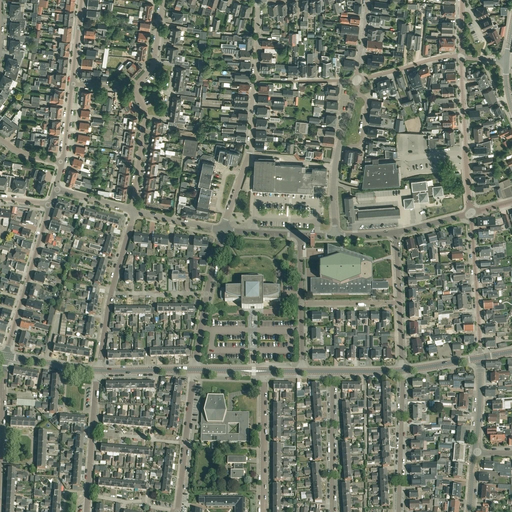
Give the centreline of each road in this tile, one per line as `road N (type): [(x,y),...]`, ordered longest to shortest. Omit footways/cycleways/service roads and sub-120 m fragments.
road 1 (residential): [(470,214),(461,56)]
road 2 (residential): [(6,355),(50,204)]
road 3 (residential): [(470,214),(480,357)]
road 4 (residential): [(398,511),(403,370)]
road 5 (residential): [(262,511),(263,371)]
road 6 (residential): [(331,511),(331,371)]
road 7 (residential): [(132,211),(144,117),(136,88)]
